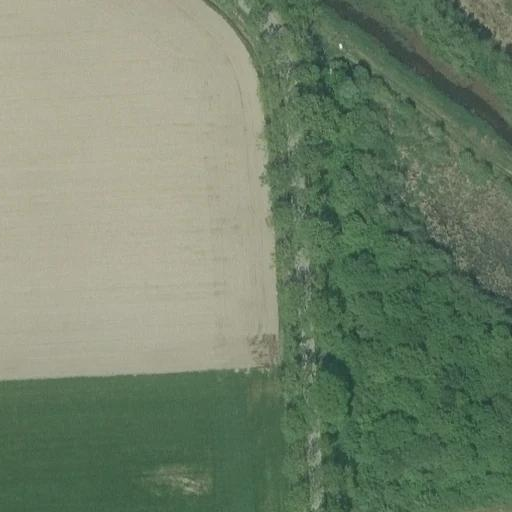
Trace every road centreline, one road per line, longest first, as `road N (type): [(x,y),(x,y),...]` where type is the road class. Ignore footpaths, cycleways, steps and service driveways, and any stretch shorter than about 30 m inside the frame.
road 1 (tertiary): [(317,511),(293,100),(269,38),(238,0)]
road 2 (track): [(511,182),(322,44),(256,19)]
